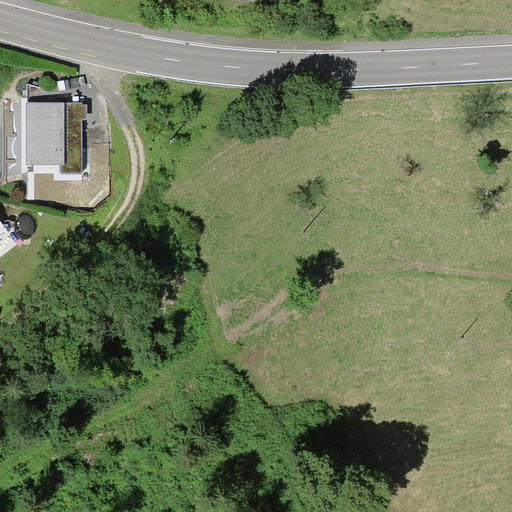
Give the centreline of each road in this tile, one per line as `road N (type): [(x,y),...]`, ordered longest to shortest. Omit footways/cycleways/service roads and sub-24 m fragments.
road 1 (secondary): [(0,19),(98,46),(280,70),(511,60)]
road 2 (track): [(98,46),(142,178),(131,212),(15,316)]
